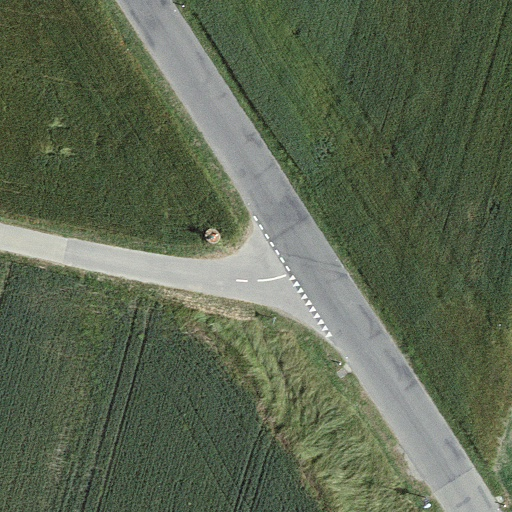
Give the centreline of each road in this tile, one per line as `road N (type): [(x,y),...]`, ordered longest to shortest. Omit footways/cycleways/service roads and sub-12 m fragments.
road 1 (unclassified): [(310,263),(269,282),(230,285),(0,238)]
road 2 (tertiary): [(135,0),(310,263)]
road 3 (tertiary): [(310,263),(462,511)]
